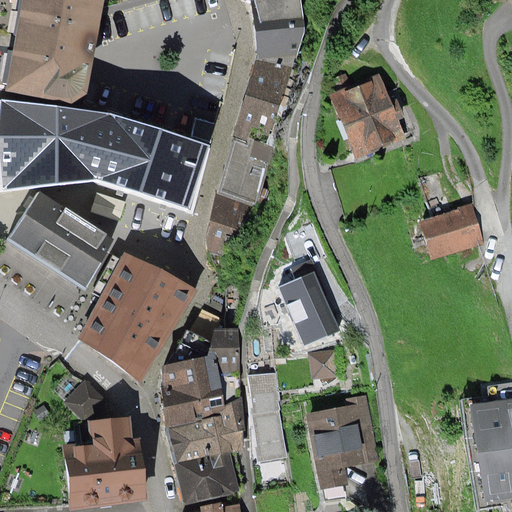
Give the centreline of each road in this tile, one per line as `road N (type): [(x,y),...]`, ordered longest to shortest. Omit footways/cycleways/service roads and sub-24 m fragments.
road 1 (residential): [(399,511),(371,330),(309,166),(314,87),(351,0)]
road 2 (residential): [(164,355),(199,291),(198,219),(242,55),(233,0)]
road 3 (residential): [(134,406),(0,298)]
